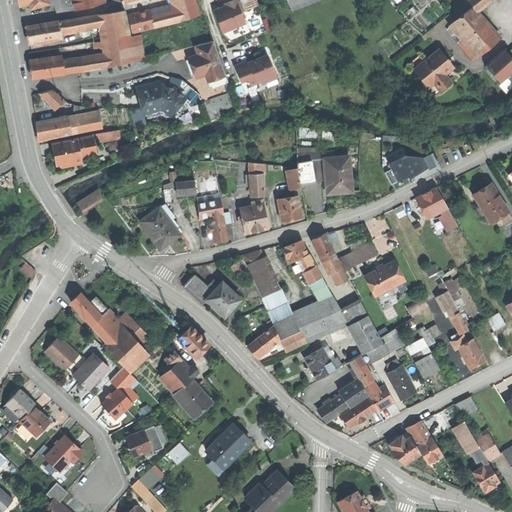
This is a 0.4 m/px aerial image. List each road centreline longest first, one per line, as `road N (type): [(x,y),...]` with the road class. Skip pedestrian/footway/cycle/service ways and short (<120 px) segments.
road 1 (residential): [(156,286),(165,273),(320,227),(511,144)]
road 2 (secondary): [(0,7),(33,170),(75,233)]
road 3 (secondary): [(156,286),(328,439)]
road 4 (residential): [(105,485),(107,453),(97,433),(6,348)]
road 5 (residential): [(354,451),(511,366)]
road 6 (unknown): [(13,82),(176,62)]
road 7 (residential): [(75,233),(6,348)]
